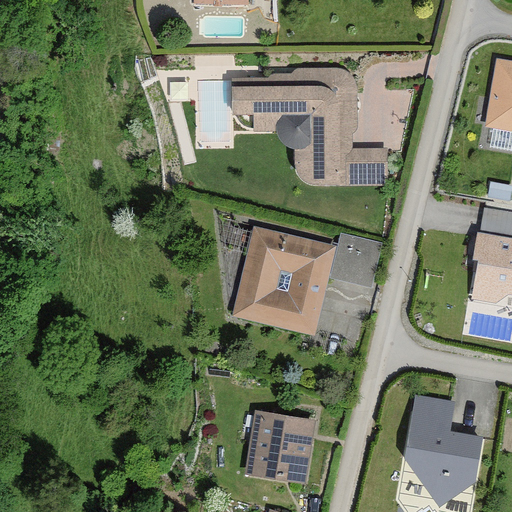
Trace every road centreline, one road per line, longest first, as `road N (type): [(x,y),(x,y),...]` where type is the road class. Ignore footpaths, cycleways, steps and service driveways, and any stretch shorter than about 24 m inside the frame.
road 1 (residential): [(376,347),(456,13)]
road 2 (residential): [(336,511),(376,347)]
road 3 (residential): [(376,347),(511,373)]
